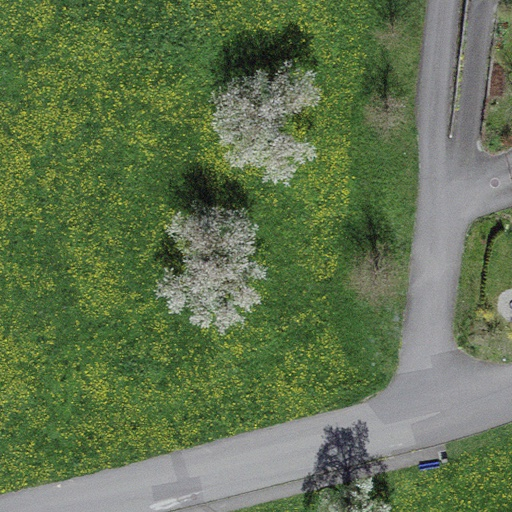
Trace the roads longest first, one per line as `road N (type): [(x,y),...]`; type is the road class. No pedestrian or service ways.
road 1 (residential): [(450,0),(431,209),(427,364),(435,420)]
road 2 (residential): [(28,511),(205,465),(435,420)]
